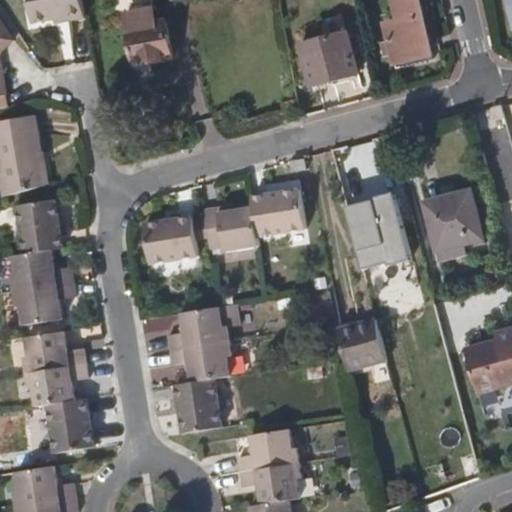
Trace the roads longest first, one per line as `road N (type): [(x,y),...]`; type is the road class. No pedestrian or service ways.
road 1 (residential): [(484,89),(102,189)]
road 2 (residential): [(102,189),(144,452)]
